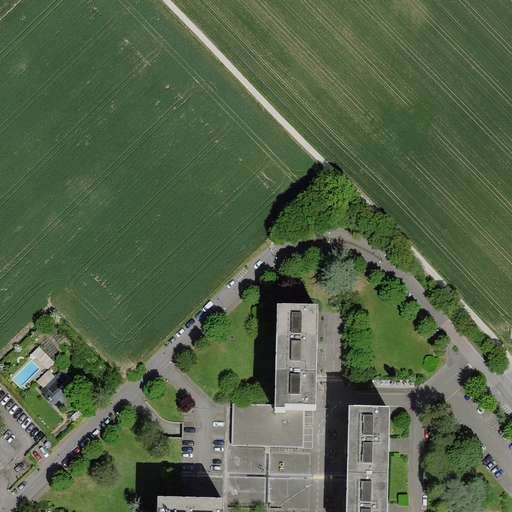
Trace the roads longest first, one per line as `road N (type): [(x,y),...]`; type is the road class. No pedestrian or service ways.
road 1 (track): [(511,363),(166,0)]
road 2 (residential): [(252,272),(4,511)]
road 3 (residential): [(405,277),(375,246),(332,231),(287,241),(252,272)]
road 4 (residential): [(252,272),(331,245),(405,277)]
road 5 (residential): [(319,511),(321,434),(340,408),(335,399)]
